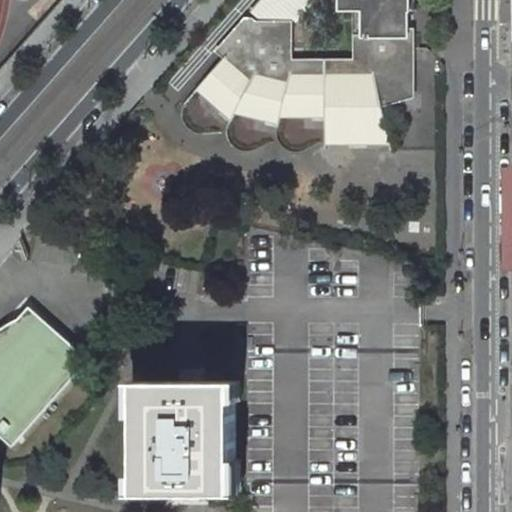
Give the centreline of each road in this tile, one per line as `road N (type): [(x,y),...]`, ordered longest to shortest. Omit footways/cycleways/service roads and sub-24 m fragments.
road 1 (tertiary): [(484,511),(485,0)]
road 2 (secondary): [(0,202),(177,0)]
road 3 (secondary): [(109,0),(0,123)]
